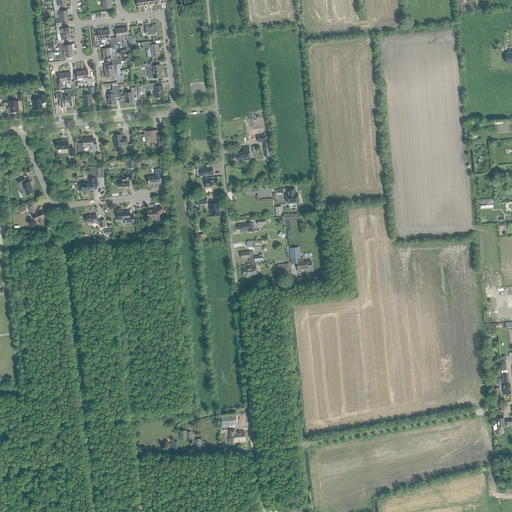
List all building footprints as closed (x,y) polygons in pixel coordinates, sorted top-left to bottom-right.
[(54,6),(54,9),(60,9),(60,6),(67,5),(65,0),(58,0),(56,0),(57,6),(54,6)] [(110,2),(111,2),(111,0),(98,0),(98,2),(102,1),(103,9),(111,8),(110,2)] [(58,12),(59,17),(68,16),(67,11),(61,11),(60,9),(54,9),(54,12),(58,12)] [(55,19),(56,26),(62,26),(62,23),(69,22),(68,16),(59,17),(59,18),(55,19)] [(146,28),(143,28),(143,26),(140,26),(141,33),(144,33),(144,32),(146,32),(147,36),(151,35),(157,35),(156,25),(152,26),(146,27),(146,28)] [(60,29),(61,34),(70,33),(69,28),(63,28),(62,26),(56,26),(57,29),(60,29)] [(113,38),(114,45),(118,45),(117,42),(120,41),(119,38),(122,37),(121,28),(115,29),(116,38),(113,38)] [(127,28),(121,28),(122,37),(126,37),(126,41),(128,40),(129,46),(133,45),(132,37),(128,38),(128,37),(127,28)] [(114,45),(113,38),(110,38),(109,30),(104,31),(105,40),(108,39),(108,43),(111,42),(111,46),(114,45)] [(98,31),(98,35),(94,36),(95,47),(100,46),(99,44),(102,44),(101,40),(105,40),(104,31),(98,31)] [(58,40),(58,41),(54,41),(54,42),(54,44),(58,44),(65,43),(64,40),(71,39),(70,33),(61,34),(61,40),(58,40)] [(152,56),(159,56),(158,44),(154,45),(154,41),(142,42),(143,49),(151,48),(152,56)] [(65,46),(65,43),(58,44),(59,52),(60,52),(72,50),(71,45),(65,46)] [(73,56),(72,50),(60,52),(61,60),(66,60),(65,57),(73,56)] [(116,53),(103,55),(104,61),(112,60),(112,62),(121,61),(121,59),(117,59),(116,53)] [(121,61),(112,62),(112,65),(104,66),(105,72),(116,71),(117,71),(116,65),(121,65),(121,61)] [(156,63),(146,64),(147,68),(148,68),(149,79),(162,77),(160,66),(156,66),(156,63)] [(88,70),(82,71),(83,80),(86,79),(87,82),(86,82),(86,83),(86,84),(88,84),(89,87),(93,87),(93,86),(92,82),(92,79),(89,79),(88,70)] [(83,80),(82,71),(76,72),(77,80),(75,80),(76,87),(78,87),(78,84),(80,84),(80,80),(83,80)] [(116,71),(105,72),(106,78),(114,77),(114,81),(123,80),(123,76),(117,77),(116,71)] [(66,82),(65,73),(59,74),(60,83),(57,83),(58,87),(57,88),(57,90),(61,90),(61,87),(63,86),(63,83),(66,82)] [(70,73),(65,73),(66,82),(69,82),(70,85),(72,85),(72,89),(75,89),(74,82),(72,82),(70,73)] [(147,85),(141,86),(142,92),(148,91),(148,88),(153,88),(153,90),(154,98),(164,96),(163,86),(156,87),(156,84),(147,85)] [(110,95),(107,95),(108,101),(108,105),(116,104),(115,98),(119,97),(118,86),(111,87),(112,91),(109,91),(110,95)] [(125,100),(126,103),(133,102),(132,95),(136,94),(135,87),(130,88),(131,92),(124,93),(125,96),(121,96),(122,100),(125,100)] [(69,97),(65,97),(66,107),(72,106),(72,99),(75,99),(74,92),(69,92),(69,97)] [(66,107),(65,97),(62,97),(61,93),(56,94),(57,101),(60,100),(61,107),(66,107)] [(32,100),(33,110),(42,109),(41,103),(46,103),(45,94),(38,95),(38,99),(32,100)] [(10,106),(10,108),(8,108),(7,109),(7,111),(8,112),(10,111),(10,113),(18,112),(17,105),(18,105),(18,101),(9,102),(9,106),(10,106)] [(155,142),(155,146),(163,146),(162,135),(157,136),(157,131),(145,132),(145,137),(143,137),(144,142),(150,141),(150,143),(155,142)] [(115,135),(114,135),(115,146),(121,146),(121,145),(125,145),(125,146),(128,146),(127,138),(124,138),(124,139),(122,139),(122,135),(117,135),(115,136),(115,135)] [(257,136),(258,143),(263,142),(264,147),(269,147),(268,135),(257,136)] [(84,151),(83,147),(91,146),(91,150),(94,150),(94,151),(98,151),(97,144),(94,144),(93,137),(88,138),(82,139),(83,143),(78,144),(79,151),(84,151)] [(57,142),(57,150),(68,149),(67,140),(63,140),(63,141),(57,142)] [(232,161),(241,160),(241,162),(251,161),(250,152),(250,147),(244,148),(244,154),(242,154),(242,153),(234,154),(234,156),(231,156),(232,161)] [(214,175),(213,168),(200,169),(201,176),(214,175)] [(158,176),(161,176),(161,169),(155,170),(156,176),(147,177),(148,185),(159,184),(158,176)] [(126,179),(118,180),(119,187),(126,186),(126,187),(129,186),(129,180),(132,180),(132,173),(125,174),(126,179)] [(24,177),(17,180),(18,184),(19,184),(21,189),(20,190),(21,190),(22,192),(21,193),(22,194),(23,194),(24,196),(23,196),(23,197),(27,195),(30,194),(31,194),(31,193),(34,192),(31,186),(30,182),(26,183),(25,181),(24,177)] [(211,186),(217,185),(216,177),(204,178),(204,187),(211,187),(211,186)] [(89,183),(78,184),(79,192),(94,190),(93,188),(93,187),(97,186),(96,178),(92,178),(89,178),(90,183),(89,183)] [(286,195),(287,204),(298,202),(298,198),(299,198),(298,195),(298,194),(295,194),(294,188),(287,188),(287,195),(286,195)] [(194,205),(207,204),(206,196),(194,197),(194,205)] [(220,216),(219,203),(210,204),(211,217),(220,216)] [(35,221),(38,220),(39,223),(43,222),(42,218),(45,217),(42,211),(36,214),(35,211),(33,205),(28,207),(31,213),(32,212),(33,215),(35,221)] [(148,219),(153,219),(155,219),(156,220),(157,221),(158,221),(160,220),(159,218),(160,218),(160,215),(164,211),(160,206),(156,210),(152,210),(148,210),(148,219)] [(125,220),(125,224),(134,223),(133,215),(129,215),(129,211),(117,212),(118,221),(125,220)] [(100,224),(100,227),(105,227),(105,220),(100,220),(100,221),(97,221),(96,214),(92,215),(86,216),(87,224),(96,223),(97,224),(100,224)] [(296,216),(287,217),(288,231),(292,231),(291,220),(297,220),(296,216)] [(254,231),(253,223),(238,224),(238,230),(241,230),(247,230),(247,228),(249,228),(249,231),(254,231)] [(253,251),(241,252),(241,258),(249,258),(250,262),(254,262),(253,251)] [(291,259),(291,265),(297,264),(298,272),(305,271),(305,270),(312,269),(312,262),(303,262),(303,258),(291,259)] [(257,275),(256,267),(246,268),(246,269),(243,270),(244,275),(246,275),(246,276),(257,275)] [(509,382),(509,375),(502,375),(503,383),(503,385),(504,394),(511,394),(510,384),(509,384),(509,382)] [(492,383),(493,396),(499,395),(499,391),(499,388),(497,388),(496,379),(491,379),(491,383),(492,383)] [(504,427),(504,419),(497,419),(497,426),(496,426),(496,428),(497,428),(497,430),(496,430),(497,435),(501,435),(500,427),(504,427)] [(180,430),(181,439),(188,439),(188,438),(192,438),(191,431),(187,432),(187,430),(180,430)] [(234,438),(234,441),(244,440),(244,438),(245,438),(245,432),(237,433),(236,430),(231,430),(232,438),(234,438)] [(226,443),(225,433),(220,433),(221,447),(228,446),(228,445),(228,444),(227,444),(226,444),(226,443)]
